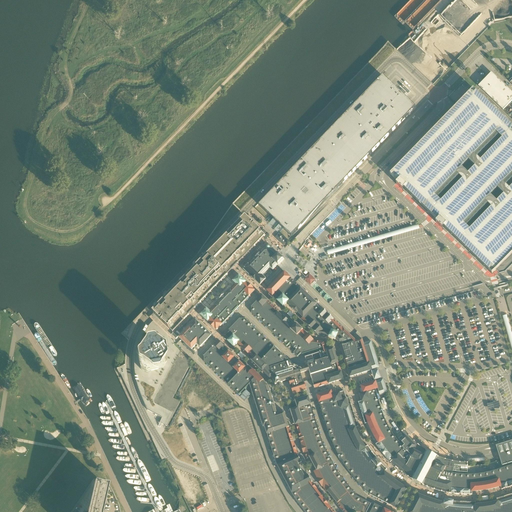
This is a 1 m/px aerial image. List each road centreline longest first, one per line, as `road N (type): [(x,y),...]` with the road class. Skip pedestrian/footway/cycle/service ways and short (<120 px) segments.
road 1 (unclassified): [(222,511),(207,476),(171,461),(134,394),(130,355),(141,319),(392,59),(437,95)]
road 2 (track): [(305,0),(89,221),(70,231),(34,222),(25,200),(50,120),(70,98),(65,59),(90,0)]
road 3 (unclassified): [(288,252),(437,95)]
